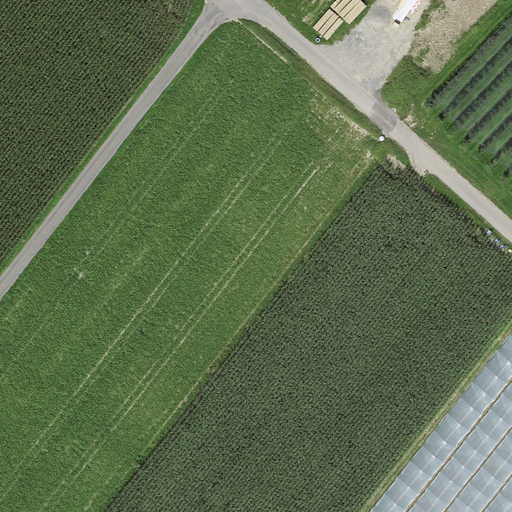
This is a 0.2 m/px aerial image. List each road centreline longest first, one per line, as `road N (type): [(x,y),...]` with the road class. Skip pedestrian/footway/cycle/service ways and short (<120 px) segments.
road 1 (unclassified): [(227,0),(0,291)]
road 2 (unclassified): [(242,0),(511,234)]
